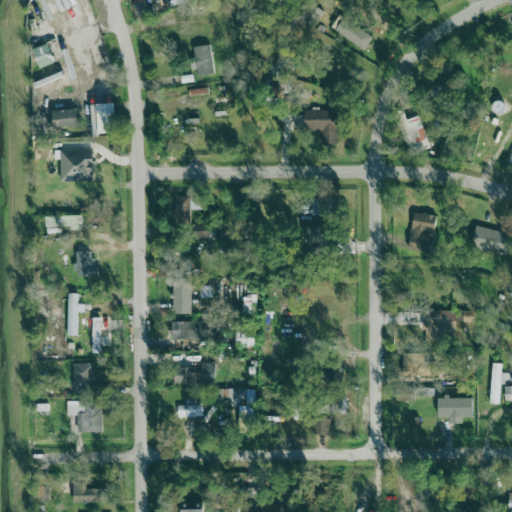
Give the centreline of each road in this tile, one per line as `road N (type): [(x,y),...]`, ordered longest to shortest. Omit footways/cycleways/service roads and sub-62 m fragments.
road 1 (residential): [(146,511),(142,118),(136,59),(115,0)]
road 2 (residential): [(381,450),(380,135),(420,48),(493,0)]
road 3 (residential): [(88,454),(511,450)]
road 4 (residential): [(143,174),(378,172),(450,177),(511,197)]
road 5 (residential): [(276,171),(272,6)]
